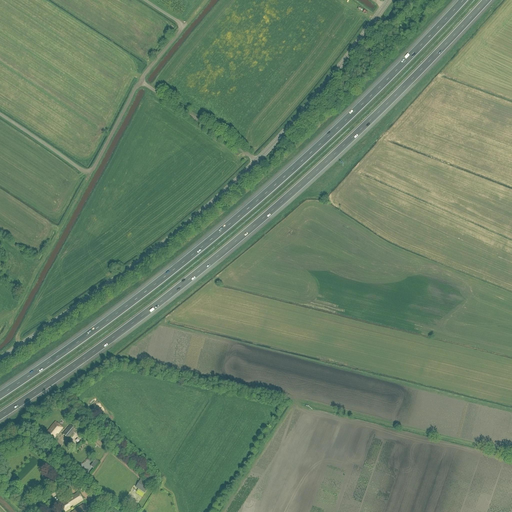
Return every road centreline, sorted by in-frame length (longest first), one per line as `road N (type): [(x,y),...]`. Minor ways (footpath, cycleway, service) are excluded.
road 1 (motorway): [(0,415),(269,213),(486,0)]
road 2 (motorway): [(463,0),(353,113),(206,243),(0,395)]
road 3 (tertiary): [(0,358),(224,191),(306,107),(388,0)]
road 4 (track): [(0,339),(88,171)]
